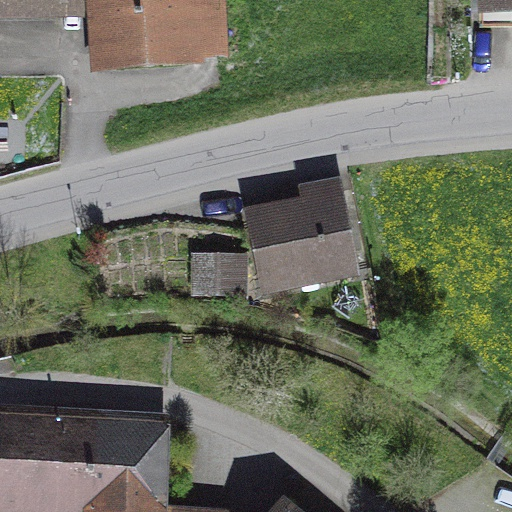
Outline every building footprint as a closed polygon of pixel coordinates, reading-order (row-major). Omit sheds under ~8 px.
[(101,0),(106,60),(223,52),(219,0),(101,0)] [(511,0),(496,0),(497,13),(511,12),(511,0)] [(249,218),(263,291),(355,272),(341,199),(249,218)] [(197,262),(197,290),(243,291),(243,263),(197,262)] [(13,424),(8,511),(33,511),(144,511),(150,431),(13,424)]
